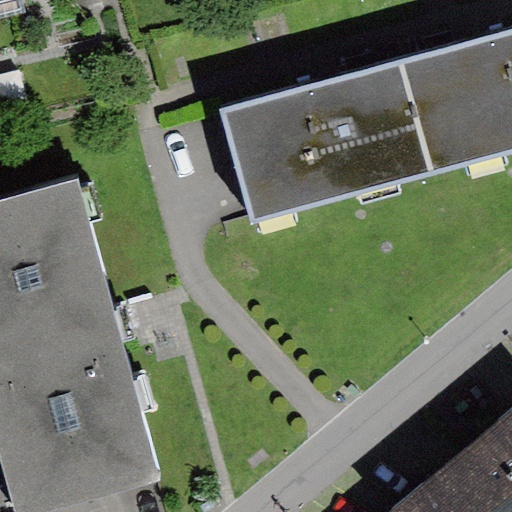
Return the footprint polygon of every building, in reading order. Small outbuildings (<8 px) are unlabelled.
[(0,0),(0,14),(32,7),(30,0),(0,0)] [(511,37),(480,47),(398,69),(429,182),(511,160),(511,37)] [(332,87),(219,118),(249,229),(429,182),(398,69),(332,87)] [(76,190),(0,211),(0,485),(7,511),(94,511),(162,493),(115,327),(76,190)] [(511,511),(511,420),(469,454),(405,511),(511,511)]
